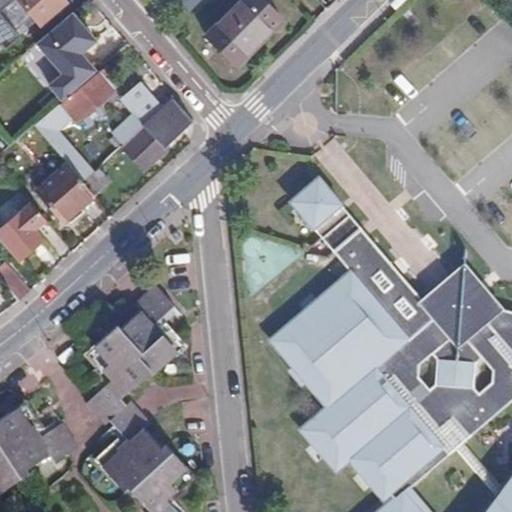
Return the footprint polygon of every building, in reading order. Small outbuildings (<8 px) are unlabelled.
[(68,2),(66,0),(0,0),(0,36),(11,27),(2,16),(19,0),(21,0),(43,25),(68,2)] [(185,0),(183,2),(194,14),(209,0),(185,0)] [(264,0),(245,0),(209,37),(237,65),(283,18),(264,0)] [(99,40),(75,12),(41,42),(67,72),(54,83),(66,96),(98,68),(85,53),(99,40)] [(60,101),(36,122),(70,163),(84,179),(93,170),(60,132),(75,119),(79,121),(116,89),(106,76),(113,69),(109,64),(100,71),(101,73),(65,105),(60,101)] [(148,120),(164,106),(141,81),(122,99),(134,112),(113,132),(123,143),(148,120)] [(151,123),(126,145),(135,156),(146,168),(168,149),(165,146),(194,117),(175,96),(164,106),(148,120),(151,123)] [(66,220),(96,193),(84,179),(70,163),(40,190),(66,220)] [(84,179),(96,193),(110,182),(98,166),(93,170),(84,179)] [(321,236),(338,254),(366,230),(363,226),(348,209),(343,202),(319,176),(288,201),(321,236)] [(29,202),(0,227),(0,241),(19,262),(42,242),(33,232),(46,221),(29,202)] [(366,230),(338,254),(344,262),(360,248),(371,261),(383,250),(370,235),(366,230)] [(511,511),(511,310),(495,305),(487,294),(478,283),(466,269),(455,278),(434,295),(426,302),(383,250),(371,261),(360,248),(344,262),(354,274),(276,341),(298,366),(292,372),(305,386),(309,381),(331,407),(304,431),(338,472),(353,459),(385,498),(395,491),(400,499),(383,511),(511,511)] [(0,276),(20,301),(32,291),(6,263),(0,268),(0,276)] [(126,445),(120,438),(102,455),(129,486),(133,483),(159,511),(189,511),(177,499),(171,492),(177,486),(180,488),(186,483),(199,470),(171,440),(168,442),(150,423),(154,418),(136,398),(131,401),(126,395),(156,367),(159,370),(189,341),(173,323),(168,328),(160,319),(166,314),(180,301),(161,280),(141,299),(146,304),(125,324),(123,322),(92,350),(105,363),(109,368),(112,367),(118,374),(112,380),(92,399),(111,420),(114,416),(128,431),(134,437),(126,445)] [(168,328),(173,323),(166,314),(160,319),(168,328)] [(101,368),(112,380),(118,374),(112,367),(109,368),(105,363),(101,368)] [(0,491),(34,469),(32,465),(55,450),(59,456),(82,440),(67,418),(50,429),(44,432),(37,423),(43,418),(31,398),(0,419),(0,491)] [(50,429),(43,418),(37,423),(44,432),(50,429)] [(128,431),(120,438),(126,445),(134,437),(128,431)] [(171,492),(177,499),(190,488),(186,483),(180,488),(177,486),(171,492)]
